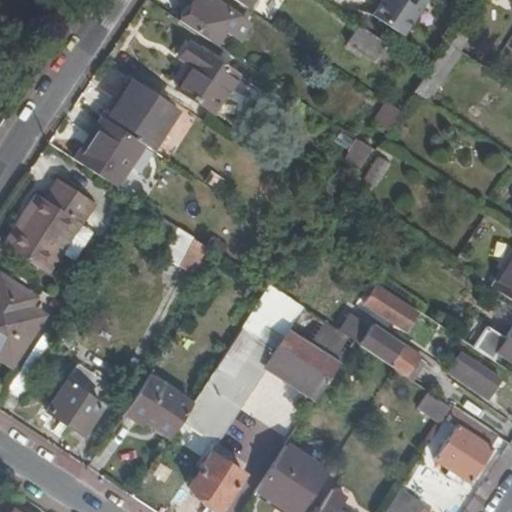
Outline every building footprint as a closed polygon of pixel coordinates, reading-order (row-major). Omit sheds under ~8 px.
[(189,3),(186,7),(177,21),(214,46),(222,34),(239,44),(249,29),(228,15),(230,12),(211,0),(187,0),(186,1),(189,3)] [(385,0),(374,18),(405,39),(430,0),(385,0)] [(345,44),(372,61),(383,44),(357,26),(345,44)] [(210,112),(236,75),(187,43),(178,57),(190,64),(174,88),(210,112)] [(425,71),(425,73),(412,92),(425,101),(458,51),(445,43),(425,71)] [(137,137),(160,102),(130,83),(115,104),(108,100),(100,112),(137,137)] [(385,131),(399,111),(384,102),(370,122),(385,131)] [(165,136),(180,144),(194,117),(178,109),(165,136)] [(139,143),(99,117),(70,161),(113,188),(142,145),(139,143)] [(354,139),(341,159),(358,170),(371,149),(354,139)] [(374,158),(360,178),(372,186),(386,166),(374,158)] [(210,172),(203,184),(216,193),(223,181),(210,172)] [(38,196),(26,212),(26,225),(11,249),(46,273),(60,252),(62,250),(52,244),(70,217),(80,223),(82,225),(96,204),(57,178),(43,199),(38,196)] [(80,223),(70,217),(52,244),(62,250),(80,223)] [(172,238),(159,258),(171,266),(173,263),(188,272),(205,247),(160,217),(154,226),(172,238)] [(26,225),(19,220),(3,244),(11,249),(26,225)] [(82,225),(80,223),(62,250),(60,252),(74,261),(93,234),(81,226),(82,225)] [(305,251),(311,242),(300,234),(293,244),(305,251)] [(330,242),(322,236),(314,247),(323,253),(330,242)] [(228,247),(213,237),(206,248),(221,258),(228,247)] [(511,259),(492,290),(511,302),(511,259)] [(173,263),(171,266),(185,276),(188,272),(173,263)] [(0,356),(9,362),(38,316),(25,307),(29,300),(0,280),(0,356)] [(276,293),(265,286),(219,356),(229,362),(247,334),(271,350),(264,360),(316,394),(337,362),(286,328),(299,308),(298,307),(276,293)] [(413,315),(372,288),(360,304),(401,333),(413,315)] [(299,308),(286,328),(337,362),(350,342),(351,340),(337,331),(300,307),(299,308)] [(351,340),(386,362),(385,365),(393,370),(402,375),(413,357),(397,346),(395,350),(392,348),(384,343),(345,318),(337,331),(351,340)] [(471,349),(489,361),(494,353),(511,364),(511,326),(503,340),(484,329),(471,349)] [(55,337),(45,330),(6,391),(20,401),(37,374),(33,370),(55,337)] [(229,362),(219,356),(188,403),(168,434),(180,442),(190,428),(210,442),(264,360),(271,350),(247,334),(229,362)] [(395,343),(387,338),(384,343),(392,348),(395,343)] [(459,356),(447,375),(475,391),(479,387),(488,393),(496,379),(459,356)] [(80,436),(112,388),(76,364),(45,412),(80,436)] [(188,403),(146,376),(124,411),(166,438),(168,434),(188,403)] [(488,393),(479,387),(475,391),(485,398),(488,393)] [(463,415),(455,426),(487,448),(495,436),(463,415)] [(468,483),(490,450),(487,448),(455,426),(454,426),(420,475),(429,482),(441,465),(468,483)] [(299,511),(326,471),(284,444),(255,489),(290,511),(299,511)] [(217,511),(242,474),(210,453),(188,487),(205,499),(203,502),(217,511)] [(339,511),(337,510),(344,499),(330,490),(316,511),(339,511)] [(431,511),(398,490),(383,511),(431,511)]
